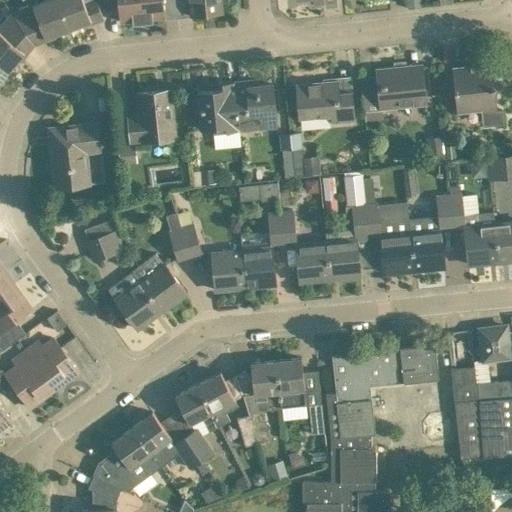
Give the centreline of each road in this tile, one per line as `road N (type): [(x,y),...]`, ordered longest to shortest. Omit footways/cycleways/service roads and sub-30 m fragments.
road 1 (residential): [(128,379),(7,193),(16,124),(50,78),(95,58),(262,40)]
road 2 (residential): [(128,379),(192,334),(222,324),(511,297)]
road 3 (residential): [(262,40),(511,13)]
road 4 (unknown): [(352,511),(328,314)]
